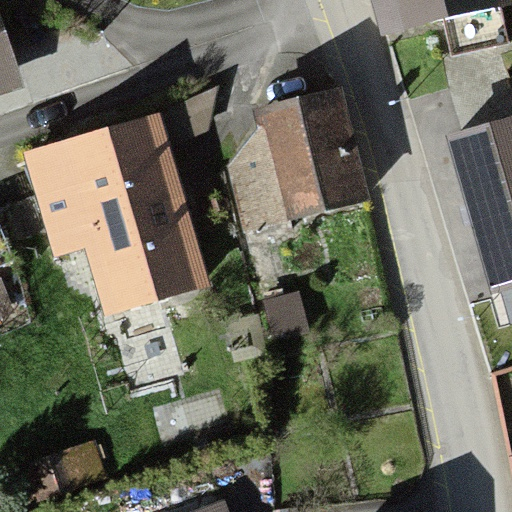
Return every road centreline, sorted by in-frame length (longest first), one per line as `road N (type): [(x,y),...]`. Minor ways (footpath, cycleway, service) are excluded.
road 1 (unclassified): [(357,26),(483,511)]
road 2 (residential): [(0,131),(357,26)]
